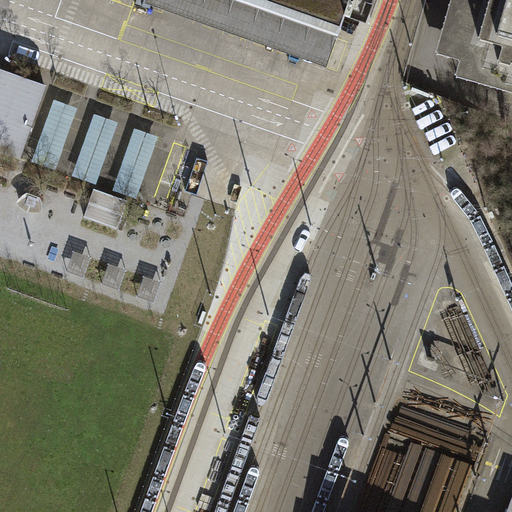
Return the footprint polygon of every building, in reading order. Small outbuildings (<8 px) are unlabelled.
[(341,30),(256,0),(146,0),(145,4),(327,68),(341,30)] [(256,0),(341,30),(345,17),(350,18),(356,0),(256,0)] [(511,0),(445,0),(430,54),(454,61),(450,77),(511,95),(511,0)] [(46,87),(0,70),(0,151),(20,159),(46,87)] [(77,108),(56,101),(34,163),(55,171),(77,108)] [(117,124),(96,116),(74,179),(95,186),(117,124)] [(157,137),(136,129),(114,191),(135,199),(157,137)] [(127,201),(94,190),(84,218),(118,229),(127,201)]
